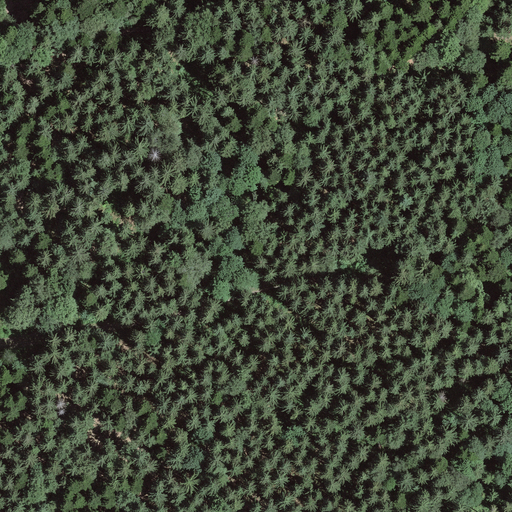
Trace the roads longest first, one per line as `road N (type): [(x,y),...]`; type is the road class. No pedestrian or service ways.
road 1 (track): [(0,360),(98,343),(282,284),(351,280),(410,293),(511,381)]
road 2 (track): [(0,36),(61,36),(239,0)]
